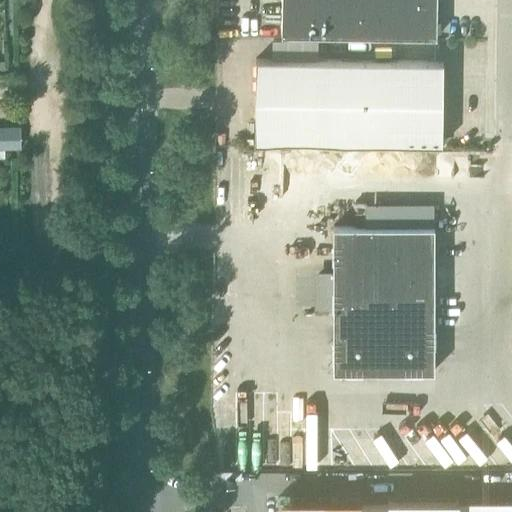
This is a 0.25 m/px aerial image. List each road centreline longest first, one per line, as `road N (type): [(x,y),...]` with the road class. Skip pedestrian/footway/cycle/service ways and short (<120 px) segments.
road 1 (unknown): [(481,381),(467,395),(319,404),(273,387),(261,371),(235,239),(332,208),(374,206),(440,209),(496,243)]
road 2 (unclassified): [(143,499),(145,0)]
road 3 (unknown): [(243,511),(239,492),(451,489),(469,492),(477,511)]
road 4 (unknown): [(481,381),(491,350),(496,243)]
road 5 (unclassified): [(511,128),(505,128),(506,0)]
